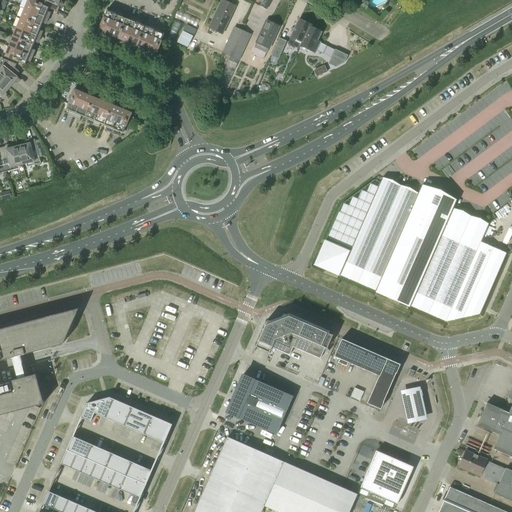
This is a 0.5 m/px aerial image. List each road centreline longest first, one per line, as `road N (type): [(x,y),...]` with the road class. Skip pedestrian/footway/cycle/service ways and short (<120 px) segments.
road 1 (residential): [(511,64),(338,191),(294,280)]
road 2 (secondary): [(275,167),(349,129),(461,44)]
road 3 (secondary): [(461,44),(269,143)]
road 4 (unclassified): [(110,370),(67,386),(13,511)]
road 5 (unclassified): [(446,343),(461,417),(418,511)]
road 6 (unclassified): [(199,148),(157,82),(71,44)]
road 7 (unclassified): [(245,309),(161,274),(89,291)]
road 8 (unclassified): [(294,280),(446,343)]
road 9 (unclassified): [(63,61),(154,99),(183,155)]
road 10 (secondary): [(142,198),(0,252)]
road 11 (secondary): [(0,268),(137,224)]
